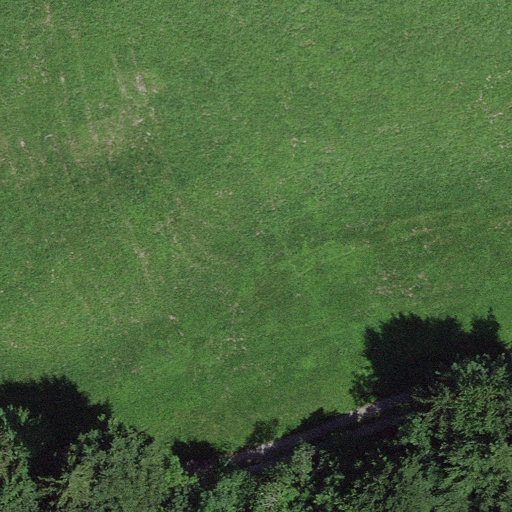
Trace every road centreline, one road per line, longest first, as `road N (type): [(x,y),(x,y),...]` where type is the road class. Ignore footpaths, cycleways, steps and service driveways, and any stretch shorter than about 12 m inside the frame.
road 1 (track): [(191,470),(511,377)]
road 2 (track): [(0,478),(93,487),(191,470)]
